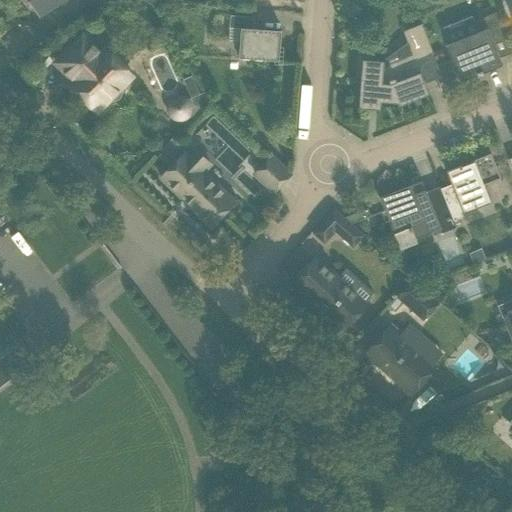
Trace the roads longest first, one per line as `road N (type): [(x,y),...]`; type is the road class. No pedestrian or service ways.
road 1 (unclassified): [(219,305),(0,92)]
road 2 (track): [(256,344),(301,367),(478,511)]
road 3 (unclassified): [(299,511),(292,411),(256,344),(219,305)]
road 4 (residential): [(318,191),(511,107)]
road 5 (unknown): [(152,240),(87,306),(73,310),(0,256)]
road 6 (residential): [(318,191),(313,130),(323,0)]
road 7 (residential): [(219,305),(266,261),(318,191)]
